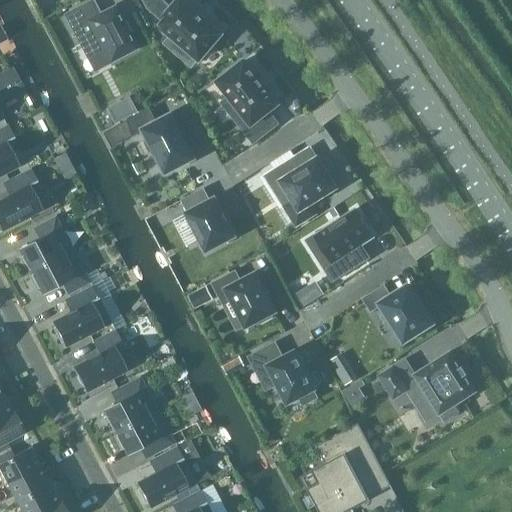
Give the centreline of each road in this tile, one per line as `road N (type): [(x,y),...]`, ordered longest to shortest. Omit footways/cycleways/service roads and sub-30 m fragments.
road 1 (unclassified): [(511,339),(489,282),(281,0)]
road 2 (tertiary): [(511,238),(352,0)]
road 3 (residential): [(0,294),(114,511)]
